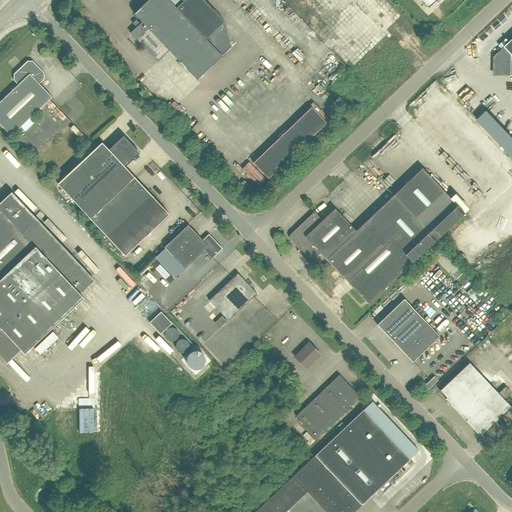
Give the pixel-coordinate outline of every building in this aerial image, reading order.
[(203,0),(184,0),(176,8),(168,0),(148,0),(134,14),(142,22),(140,24),(136,20),(133,24),(136,27),(130,33),(157,62),(169,51),(197,80),(222,56),(206,39),(224,22),(203,0)] [(425,29),(428,33),(434,28),(430,24),(425,29)] [(0,101),(0,125),(11,136),(52,97),(39,84),(44,80),(44,73),(32,61),(27,61),(14,74),(13,80),(18,85),(0,101)] [(256,88),(265,80),(261,76),(253,84),(256,88)] [(335,92),(325,102),(330,108),(341,98),(335,92)] [(315,104),(318,101),(311,93),(307,96),(315,104)] [(172,98),(165,103),(175,115),(181,110),(172,98)] [(268,179),(326,123),(311,107),(253,163),(268,179)] [(78,133),(69,123),(56,135),(65,145),(78,133)] [(57,184),(90,219),(134,178),(124,167),(138,153),(123,137),(108,150),(102,143),(57,184)] [(40,164),(43,161),(37,154),(33,157),(40,164)] [(368,305),(435,242),(464,214),(422,169),(356,232),(334,210),(322,221),(315,213),(314,214),(312,213),(290,235),(290,236),(289,238),(310,260),(311,260),(313,260),(319,254),(368,305)] [(124,256),(168,215),(134,178),(90,219),(124,256)] [(0,357),(6,364),(21,350),(24,354),(83,298),(80,294),(95,281),(11,192),(0,203),(0,357)] [(206,237),(202,240),(188,225),(164,247),(184,269),(204,250),(212,258),(222,249),(211,237),(206,237)] [(331,268),(326,263),(322,266),(327,272),(331,268)] [(209,301),(228,321),(257,293),(238,273),(209,301)] [(472,284),(465,291),(469,296),(477,289),(472,284)] [(404,300),(380,322),(377,325),(413,362),(439,337),(404,300)] [(160,311),(149,322),(160,334),(172,323),(160,311)] [(222,316),(215,323),(220,328),(227,321),(222,316)] [(164,334),(164,335),(165,336),(165,337),(165,338),(166,339),(166,340),(167,340),(168,341),(169,341),(170,341),(170,342),(171,342),(172,342),(173,342),(173,341),(174,341),(175,341),(175,340),(176,340),(177,339),(177,338),(178,338),(178,337),(178,336),(178,335),(178,334),(178,333),(178,332),(177,331),(177,330),(176,330),(176,329),(175,329),(174,328),(173,328),(172,328),(171,328),(170,328),(169,328),(168,328),(168,329),(167,329),(166,330),(166,331),(165,331),(165,332),(165,333),(165,334),(164,334)] [(189,347),(189,346),(189,345),(189,344),(188,343),(188,342),(187,342),(187,341),(186,341),(186,340),(185,340),(184,340),(183,339),(182,339),(181,339),(180,340),(179,340),(178,341),(177,341),(177,342),(176,342),(176,343),(176,344),(175,344),(175,345),(175,346),(175,347),(175,348),(176,349),(176,350),(177,351),(178,352),(179,352),(180,353),(181,353),(182,353),(183,353),(184,353),(185,353),(186,352),(187,352),(187,351),(188,350),(188,349),(189,349),(189,348),(189,347)] [(309,343),(294,357),(306,369),(320,355),(309,343)] [(205,361),(205,360),(205,359),(205,358),(204,357),(204,356),(203,355),(203,354),(202,354),(202,353),(201,353),(200,352),(199,352),(198,351),(197,351),(196,351),(195,351),(194,351),(193,351),(192,352),(191,352),(190,353),(189,354),(188,354),(188,355),(187,356),(187,357),(187,358),(186,359),(186,360),(186,361),(186,362),(187,363),(187,364),(188,365),(188,366),(189,367),(190,367),(190,368),(191,368),(192,369),(193,369),(194,369),(195,370),(196,370),(197,369),(198,369),(199,369),(200,368),(201,368),(202,367),(203,366),(204,365),(204,364),(204,363),(205,363),(205,362),(205,361)] [(439,391),(446,398),(481,435),(511,407),(469,363),(439,391)] [(316,439),(360,397),(339,375),(295,417),(316,439)] [(438,381),(434,377),(425,386),(428,390),(438,381)] [(363,410),(315,456),(296,474),(332,511),(354,511),(362,506),(409,459),(363,410)] [(332,511),(296,474),(255,511),(332,511)]
